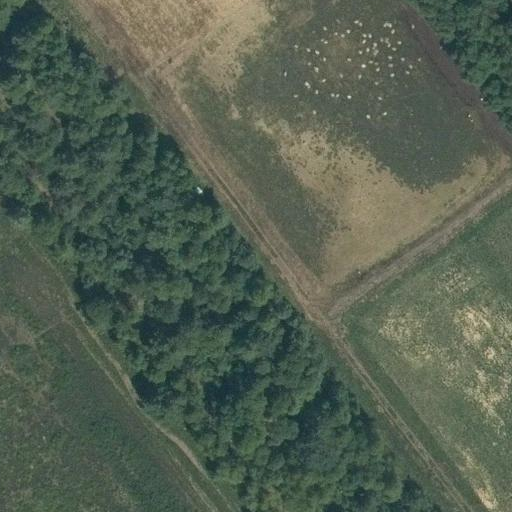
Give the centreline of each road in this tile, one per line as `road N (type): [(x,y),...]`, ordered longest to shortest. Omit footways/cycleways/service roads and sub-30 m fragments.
road 1 (track): [(79,0),(476,511)]
road 2 (track): [(0,250),(194,511)]
road 3 (track): [(320,312),(511,176)]
